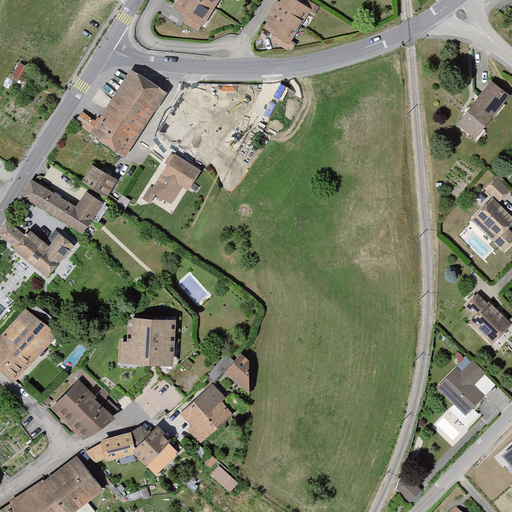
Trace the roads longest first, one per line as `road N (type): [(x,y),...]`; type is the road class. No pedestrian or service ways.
road 1 (tertiary): [(108,43),(151,61),(283,66),(356,51),(425,21)]
road 2 (tertiary): [(0,216),(108,43)]
road 3 (residential): [(417,511),(511,414)]
